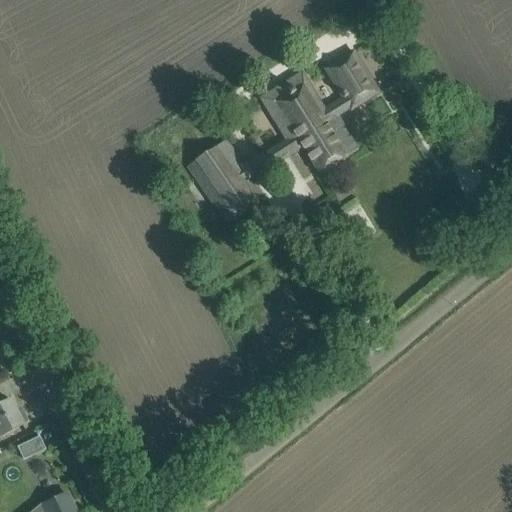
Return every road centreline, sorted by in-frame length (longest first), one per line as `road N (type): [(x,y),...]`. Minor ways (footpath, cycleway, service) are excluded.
road 1 (unclassified): [(189,511),(511,245)]
road 2 (unclassified): [(113,511),(0,284)]
